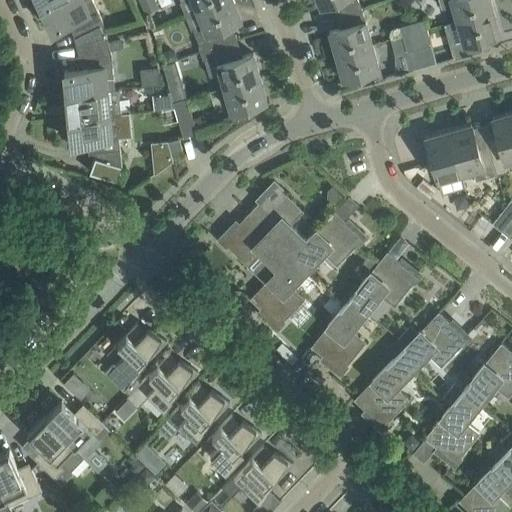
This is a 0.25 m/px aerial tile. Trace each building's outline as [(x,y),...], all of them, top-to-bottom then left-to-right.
[(74,19),(79,29),(102,19),(93,0),(86,0),(84,1),(83,0),(56,0),(43,6),(53,27),(53,28),(53,29),(74,19)] [(140,0),(143,5),(146,13),(159,7),(155,0),(140,0)] [(191,0),(196,10),(221,0),(181,0),(182,0),(191,0)] [(202,51),(236,39),(230,23),(240,19),(241,21),(243,20),(234,0),(221,0),(196,10),(202,25),(194,28),(194,27),(193,28),(200,44),(202,51)] [(337,15),(362,7),(358,0),(317,0),(321,8),(323,7),(322,5),(332,1),(337,15)] [(439,0),(442,8),(452,6),(456,20),(494,9),(491,0),(439,0)] [(336,54),(374,43),(367,19),(365,19),(362,7),(337,15),(342,27),(330,31),(332,38),(336,54)] [(490,47),(490,46),(489,46),(486,37),(499,33),(499,35),(501,35),(494,9),(456,20),(465,53),(462,54),(463,55),(490,47)] [(412,21),(419,47),(431,43),(424,18),(412,21)] [(102,19),(79,29),(83,42),(107,35),(102,19)] [(407,51),(419,47),(412,21),(399,25),(407,51)] [(83,42),(87,56),(112,53),(110,48),(108,40),(107,35),(83,42)] [(120,37),(108,40),(110,48),(122,45),(120,37)] [(224,86),(261,76),(256,60),(253,52),(242,56),(236,39),(202,51),(205,58),(204,58),(209,75),(211,75),(210,74),(220,71),(224,86)] [(386,75),(383,76),(374,43),(336,54),(343,80),(345,80),(344,77),(357,74),(359,83),(359,84),(386,77),(386,75)] [(169,49),(161,52),(165,64),(176,60),(178,59),(176,53),(169,49)] [(88,67),(64,69),(64,70),(65,70),(67,93),(115,89),(112,53),(87,56),(88,67)] [(180,73),(176,60),(165,64),(163,64),(166,77),(180,73)] [(257,114),(257,113),(256,112),(256,113),(253,103),(266,100),(266,102),(268,102),(261,76),(224,86),(231,110),(234,119),(229,120),(230,122),(257,114)] [(115,89),(67,93),(69,118),(121,112),(118,89),(115,89)] [(173,101),(183,135),(197,131),(187,97),(173,101)] [(121,112),(70,118),(72,141),(71,141),(71,142),(95,140),(96,151),(96,156),(90,171),(118,181),(124,166),(122,166),(121,149),(120,137),(132,136),(130,111),(121,112)] [(506,160),(511,158),(511,111),(493,117),(500,142),(489,145),(497,174),(509,170),(506,160)] [(479,148),(473,128),(471,123),(449,129),(461,173),(473,169),(476,180),(485,177),(497,174),(489,145),(479,148)] [(465,187),(461,173),(449,129),(426,136),(442,194),(465,187)] [(171,152),(183,149),(180,137),(168,140),(171,152)] [(173,159),(172,153),(153,155),(154,171),(173,159)] [(292,253),(306,239),(290,223),(302,210),(303,211),(304,210),(282,189),(276,184),(274,186),(271,182),(270,183),(273,187),(266,194),(249,212),(292,253)] [(327,200),(333,206),(343,196),(333,184),(327,189),(327,200)] [(502,230),(511,216),(511,199),(493,222),(502,230)] [(292,253),(307,268),(324,251),(337,263),(336,264),(337,265),(358,243),(363,237),(361,235),(365,232),(364,231),(360,235),(353,227),(335,210),(306,239),(292,253)] [(249,212),(232,229),(225,237),(221,233),(220,234),(224,238),(222,240),(228,245),(265,282),(292,253),(249,212)] [(511,216),(502,230),(511,237),(511,235),(511,216)] [(349,298),(366,310),(380,292),(394,303),(394,304),(395,305),(413,282),(413,281),(418,275),(416,274),(419,270),(418,269),(415,273),(407,266),(387,250),(378,262),(368,275),(349,298)] [(291,285),(307,268),(292,253),(265,282),(250,297),(276,322),(272,325),(273,326),(277,323),(279,325),(284,319),(287,317),(302,301),(305,297),(304,296),(304,297),(291,285)] [(368,275),(378,262),(369,255),(359,268),(368,275)] [(224,296),(235,308),(247,296),(241,289),(230,289),(224,296)] [(351,329),(366,310),(349,298),(344,305),(337,313),(311,345),(331,361),(339,367),(336,371),(337,372),(340,368),(342,370),(347,364),(366,340),(365,339),(365,340),(351,329)] [(338,299),(331,307),(337,313),(344,305),(338,299)] [(397,354),(412,369),(428,352),(441,364),(440,365),(441,366),(462,344),(467,338),(465,336),(469,333),(468,332),(464,336),(457,328),(439,310),(419,331),(407,344),(406,345),(397,354)] [(124,389),(125,390),(149,356),(151,357),(167,340),(148,328),(146,330),(137,322),(113,347),(121,355),(115,362),(106,371),(124,389)] [(407,344),(419,331),(411,324),(399,336),(407,344)] [(398,338),(387,350),(394,357),(397,354),(406,345),(398,338)] [(463,389),(479,402),(494,384),(508,395),(508,396),(509,396),(511,392),(511,350),(501,342),(464,388),(463,389)] [(137,406),(149,393),(164,409),(180,386),(182,388),(198,371),(180,358),(177,361),(169,352),(144,377),(126,395),(128,397),(137,406)] [(395,386),(412,369),(397,354),(394,357),(354,398),(373,416),(380,423),(377,426),(378,427),(381,424),(383,425),(388,420),(389,420),(410,398),(409,397),(408,398),(395,386)] [(91,390),(73,373),(64,383),(81,400),(91,390)] [(450,405),(463,389),(464,388),(455,381),(442,398),(450,405)] [(181,424),(196,440),(212,417),(214,418),(230,401),(211,389),(209,391),(200,383),(158,426),(169,437),(181,424)] [(465,420),(479,402),(463,389),(450,405),(425,437),(445,453),(445,452),(453,459),(450,463),(451,464),(454,460),(456,461),(461,455),(480,432),(479,431),(479,432),(465,420)] [(137,406),(128,397),(114,411),(123,420),(137,406)] [(74,446),(91,429),(95,433),(104,424),(88,407),(79,416),(62,400),(46,417),(45,415),(44,416),(74,446)] [(241,422),(232,414),(207,439),(216,447),(210,453),(228,470),(243,447),(245,449),(262,432),(243,419),(241,422)] [(86,457),(74,446),(44,416),(27,433),(46,451),(37,460),(62,484),(73,472),(70,468),(82,455),(85,458),(86,457)] [(511,430),(502,440),(510,447),(511,444),(511,430)] [(413,435),(404,444),(413,451),(421,441),(413,435)] [(143,442),(133,451),(145,463),(156,474),(166,464),(143,442)] [(277,480),(293,463),(275,450),(272,452),(263,444),(222,486),(232,496),(243,484),(260,501),(268,490),(275,478),(277,480)] [(502,455),(511,465),(511,444),(510,447),(502,455)] [(18,467),(10,450),(0,454),(0,485),(9,506),(30,496),(42,490),(32,467),(20,473),(18,467)] [(135,453),(133,451),(128,457),(134,463),(130,466),(136,472),(145,463),(135,453)] [(511,497),(501,486),(511,474),(511,465),(502,455),(459,499),(472,511),(502,511),(511,502),(511,497)] [(188,487),(175,475),(166,485),(179,497),(188,487)] [(114,484),(101,497),(108,503),(120,490),(114,484)] [(0,511),(10,508),(9,506),(0,485),(0,511)] [(208,500),(197,490),(188,500),(198,510),(208,500)] [(222,511),(211,501),(201,511),(222,511)]
